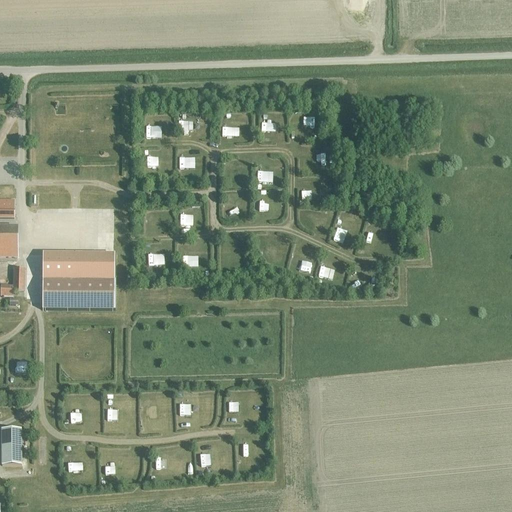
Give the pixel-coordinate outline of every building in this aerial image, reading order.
[(200,114),(201,123),(211,122),(211,114),(200,114)] [(304,128),(304,119),(295,119),(295,128),(304,128)] [(153,168),(163,168),(163,156),(152,156),(153,168)] [(306,158),(306,169),(317,168),(317,157),(306,158)] [(0,219),(14,220),(14,203),(0,202),(0,219)] [(374,239),(376,226),(370,225),(368,238),(374,239)] [(54,237),(53,241),(59,242),(59,245),(71,247),(74,231),(54,227),(52,237),(54,237)] [(0,258),(17,259),(17,228),(0,228),(0,258)] [(293,242),(294,234),(283,233),(282,241),(293,242)] [(235,243),(226,243),(226,252),(235,252),(235,243)] [(42,311),(114,312),(114,255),(43,255),(42,311)] [(322,268),(323,275),(333,274),(332,267),(322,268)] [(13,292),(24,293),(25,269),(14,269),(13,292)] [(0,297),(12,297),(12,287),(0,287),(0,297)] [(118,407),(128,403),(125,393),(114,397),(118,407)] [(1,432),(1,467),(21,467),(20,432),(1,432)] [(260,436),(249,437),(250,451),(261,450),(260,436)]
